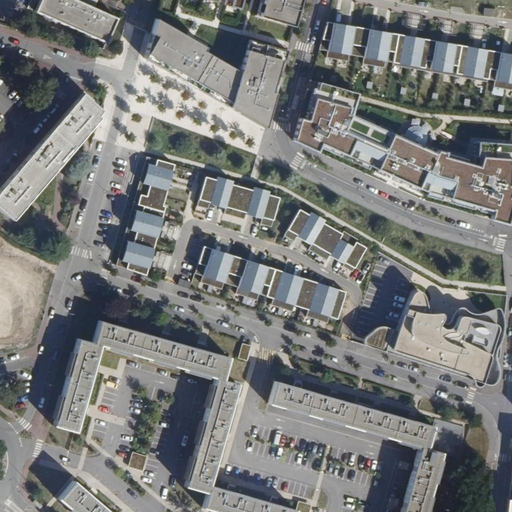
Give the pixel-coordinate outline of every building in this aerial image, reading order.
[(0,0),(0,25),(114,62),(125,22),(141,29),(150,33),(160,0),(0,0)] [(196,0),(217,6),(218,0),(225,0),(223,8),(239,12),(242,0),(196,0)] [(263,0),(258,21),(293,31),(301,0),(263,0)] [(497,10),(484,8),(483,15),(496,17),(497,10)] [(286,55),(247,44),(237,76),(201,54),(203,51),(154,21),(144,59),(160,69),(265,129),(269,115),(286,55)] [(333,32),(324,30),(317,54),(329,56),(328,62),(350,65),(351,58),(366,61),(365,68),(387,71),(388,64),(395,66),(395,68),(406,70),(406,66),(416,67),(416,72),(437,75),(438,71),(448,72),(447,77),(469,80),(470,76),(480,78),(479,82),(490,83),(490,81),(497,82),(496,89),(511,91),(511,67),(508,67),(502,66),(500,66),(501,58),(492,56),(492,53),(484,52),(481,51),(481,55),(476,55),(470,54),(471,50),(470,50),(451,47),(449,47),(449,50),(444,50),(438,49),(439,45),(438,45),(419,42),(418,42),(417,45),(412,45),(407,44),(408,40),(406,40),(397,38),(396,41),(386,40),(385,48),(383,48),(377,47),(370,46),(368,46),(369,37),(350,34),(349,43),(346,42),(340,41),(333,40),(332,40),(333,32)] [(319,144),(401,181),(417,189),(425,192),(427,192),(427,193),(492,212),(490,220),(507,225),(511,206),(511,199),(510,199),(511,190),(511,187),(509,187),(511,148),(511,144),(478,143),(477,167),(445,158),(446,154),(438,152),(437,156),(344,116),(353,95),(317,87),(306,126),(298,123),(292,142),(316,152),(319,144)] [(86,129),(101,111),(82,94),(0,189),(0,209),(9,218),(26,198),(60,159),(86,129)] [(367,113),(403,124),(407,109),(371,99),(367,113)] [(173,165),(147,158),(117,265),(146,275),(149,264),(145,263),(148,253),(151,254),(157,233),(153,232),(156,222),(160,223),(163,213),(159,212),(160,207),(162,207),(167,186),(166,186),(169,176),(170,176),(173,165)] [(252,191),(231,185),(232,182),(216,178),(215,181),(204,178),(197,209),(208,212),(209,207),(226,211),(224,216),(245,221),(246,216),(262,220),(261,225),(272,227),(279,198),(268,195),(269,192),(253,188),(252,191)] [(340,270),(350,276),(365,249),(355,243),(357,240),(343,232),(341,235),(322,225),(324,222),(310,213),(308,216),(298,211),(283,237),(293,243),(295,238),(310,246),(307,251),(325,261),(328,257),(343,265),(340,270)] [(336,320),(343,297),(333,293),(317,288),(298,282),(282,277),(263,271),(247,265),(228,259),(212,254),(201,251),(194,274),(202,277),(199,283),(221,290),(223,283),(237,288),(235,294),(256,301),(258,295),(272,299),(270,306),(291,313),(293,306),(307,311),(305,317),(326,324),(328,318),(336,320)] [(155,252),(154,263),(169,264),(169,253),(155,252)] [(40,274),(0,268),(0,318),(21,322),(23,309),(35,311),(40,274)] [(457,313),(455,315),(452,327),(454,328),(452,333),(448,332),(442,329),(435,324),(432,321),(427,315),(426,311),(426,310),(423,298),(420,293),(416,292),(414,292),(409,296),(406,302),(396,331),(388,354),(487,386),(492,385),(497,379),(498,375),(498,369),(496,363),(494,360),(492,356),(492,349),(498,332),(498,330),(497,328),(496,326),(494,325),(458,313),(457,313)] [(431,313),(426,311),(427,315),(432,321),(435,324),(442,329),(448,332),(452,333),(454,328),(452,327),(455,315),(457,313),(458,313),(494,325),(496,326),(497,328),(498,330),(498,332),(492,349),(492,356),(495,352),(497,347),(499,343),(500,341),(502,335),(503,329),(503,323),(502,317),(500,312),(498,309),(495,309),(479,314),(475,315),(473,315),(469,313),(464,310),(462,308),(459,308),(457,310),(453,314),(450,320),(447,324),(444,324),(443,324),(442,323),(442,318),(440,315),(437,313),(431,313)] [(94,364),(99,345),(216,378),(185,486),(205,492),(207,492),(203,508),(218,511),(293,511),(294,510),(271,504),(230,492),(208,486),(213,467),(222,436),(232,400),(237,384),(222,380),(228,358),(198,349),(163,339),(120,327),(99,321),(92,344),(77,340),(53,426),(74,432),(80,414),(81,410),(83,403),(92,371),(93,367),(94,364)] [(388,354),(396,331),(392,330),(384,327),(378,327),(373,329),(364,336),(362,339),(362,342),(363,343),(367,347),(371,349),(385,353),(388,354)] [(246,360),(248,345),(239,343),(236,358),(246,360)] [(295,388),(267,380),(261,401),(420,446),(413,468),(402,507),(400,511),(424,511),(441,453),(426,449),(433,427),(411,421),(376,411),(332,398),(295,388)] [(141,471),(145,456),(131,451),(126,467),(141,471)] [(108,511),(90,496),(73,482),(58,500),(72,511),(108,511)]
